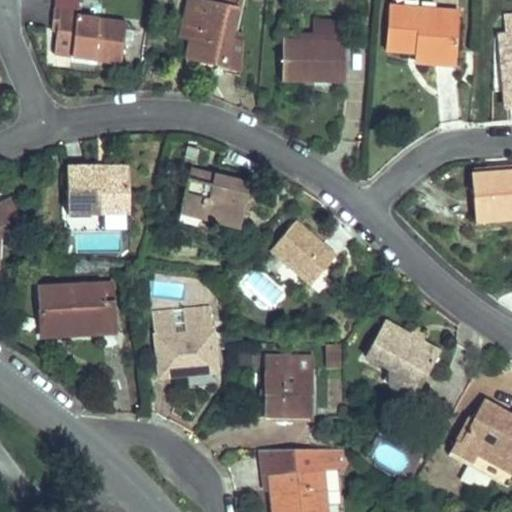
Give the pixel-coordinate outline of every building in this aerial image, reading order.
[(116,11),(71,7),(71,0),(50,0),(46,46),(112,55),(116,11)] [(171,0),(163,40),(178,43),(177,50),(230,60),(238,22),(221,19),(223,0),(171,0)] [(449,2),(429,0),(379,0),(376,42),(398,43),(446,45),(449,2)] [(336,9),(303,5),(302,22),(284,21),(284,27),(267,26),(265,66),(333,69),(336,9)] [(511,8),(481,12),(491,104),(511,101),(511,8)] [(446,45),(398,43),(398,59),(446,61),(446,45)] [(230,60),(177,50),(174,66),(227,77),(230,60)] [(101,160),(71,160),(70,206),(131,207),(132,174),(101,174),(101,160)] [(132,161),(101,160),(101,174),(132,174),(132,161)] [(181,160),(178,178),(208,183),(224,167),(181,160)] [(178,178),(173,202),(245,216),(253,171),(224,167),(208,183),(178,178)] [(511,171),(461,173),(465,223),(511,222),(511,171)] [(0,228),(15,219),(15,213),(21,210),(10,188),(0,193),(0,228)] [(339,255),(299,220),(274,248),(310,282),(339,255)] [(99,278),(37,279),(34,321),(66,323),(68,328),(113,330),(113,289),(99,289),(99,278)] [(182,328),(212,329),(212,303),(183,303),(182,328)] [(432,359),(386,324),(365,354),(385,369),(378,378),(405,397),(432,359)] [(182,328),(160,328),(160,366),(211,367),(212,329),(182,328)] [(305,350),(254,351),(255,417),(306,417),(305,350)] [(511,422),(510,426),(463,402),(432,463),(453,473),(444,491),(469,505),(478,486),(492,494),(511,454),(511,422)] [(337,444),(272,447),(270,511),(318,511),(317,474),(340,473),(353,460),(337,444)]
